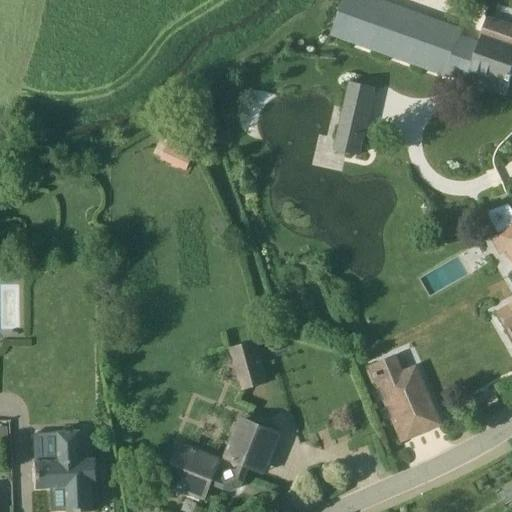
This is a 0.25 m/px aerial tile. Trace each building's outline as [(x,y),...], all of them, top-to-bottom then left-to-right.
[(342,0),(331,37),(447,78),(463,30),(379,0),(342,0)] [(350,82),(334,150),(360,156),(376,89),(350,82)] [(441,138),(442,91),(395,91),(394,138),(441,138)] [(197,146),(161,132),(152,156),(188,170),(197,146)] [(511,212),(508,205),(487,214),(499,235),(490,241),(500,257),(506,254),(511,264),(511,300),(500,308),(503,313),(502,318),(503,322),(507,326),(511,328),(511,212)] [(269,384),(257,341),(229,349),(240,392),(269,384)] [(427,431),(425,427),(439,421),(415,366),(403,372),(397,357),(369,369),(370,371),(367,372),(372,385),(376,383),(402,442),(427,431)] [(166,475),(162,484),(168,487),(167,489),(180,494),(181,492),(187,494),(186,496),(186,497),(199,502),(200,500),(205,501),(212,486),(230,493),(241,488),(249,470),(265,476),(281,435),(270,429),(266,425),(261,421),(256,420),(249,421),(240,418),(224,459),(222,460),(181,444),(178,453),(173,452),(169,452),(166,454),(162,458),(160,462),(160,466),(162,470),(166,475)] [(80,430),(57,431),(58,459),(30,460),(31,488),(32,489),(67,487),(68,511),(87,511),(93,511),(91,482),(97,482),(96,458),(93,458),(91,435),(81,435),(80,430)] [(511,485),(498,494),(505,505),(511,501),(511,485)]
